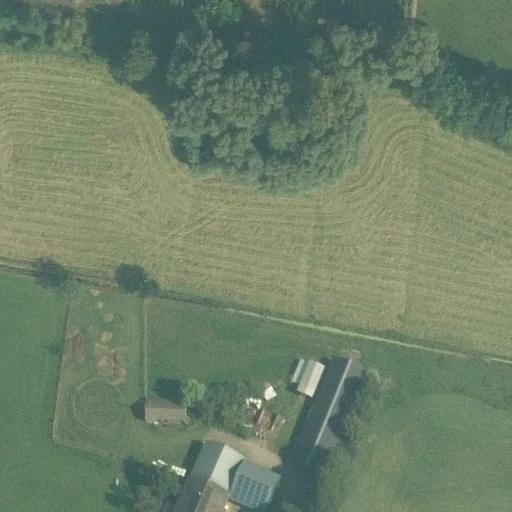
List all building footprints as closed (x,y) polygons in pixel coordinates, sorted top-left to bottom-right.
[(292,380),(302,385),(299,393),(315,400),(329,369),(302,357),(292,380)] [(333,362),(289,467),(323,481),(368,376),(333,362)] [(145,403),(145,425),(185,425),(185,404),(145,403)] [(268,511),(281,484),(246,468),(248,463),(205,445),(189,485),(229,502),(251,511),(268,511)] [(225,511),(229,502),(189,485),(177,511),(225,511)]
